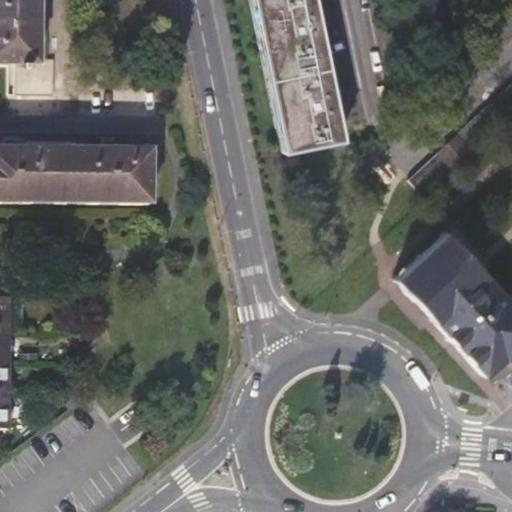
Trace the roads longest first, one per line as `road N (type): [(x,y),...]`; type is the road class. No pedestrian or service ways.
road 1 (tertiary): [(282,359),(246,281),(193,0)]
road 2 (tertiary): [(432,440),(416,383),(369,347),(309,346),(282,359)]
road 3 (residential): [(349,0),(376,131),(395,147)]
road 4 (unknown): [(0,104),(153,112)]
